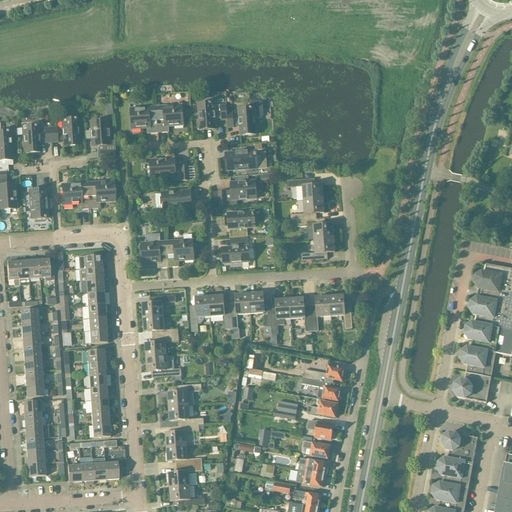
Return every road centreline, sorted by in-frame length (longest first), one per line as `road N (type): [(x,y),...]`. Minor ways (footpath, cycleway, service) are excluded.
road 1 (residential): [(402,284),(375,295),(333,511)]
road 2 (residential): [(212,282),(350,272),(344,186)]
road 3 (residential): [(138,496),(122,288)]
road 4 (residential): [(212,282),(204,169),(210,141),(145,146)]
road 5 (primary): [(402,284),(437,113)]
road 6 (residential): [(10,505),(0,351)]
road 7 (residential): [(10,505),(138,496)]
